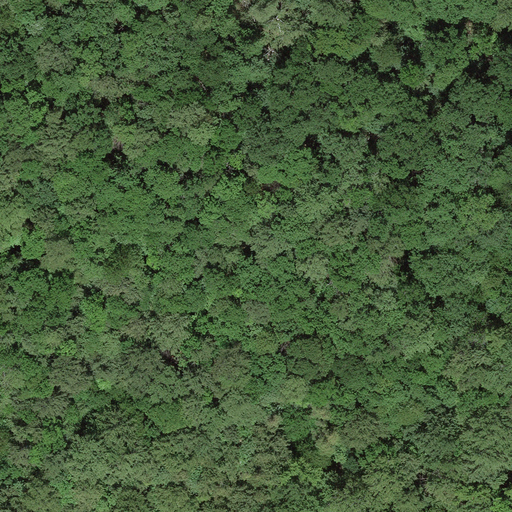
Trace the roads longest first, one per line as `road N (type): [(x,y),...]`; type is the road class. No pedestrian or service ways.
road 1 (motorway): [(511,274),(0,250)]
road 2 (motorway): [(0,394),(394,400),(511,411)]
